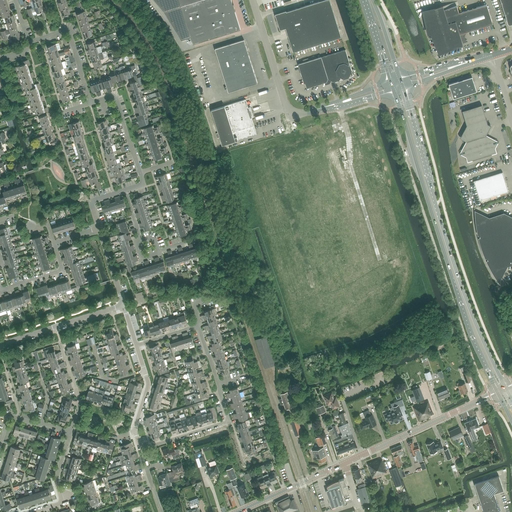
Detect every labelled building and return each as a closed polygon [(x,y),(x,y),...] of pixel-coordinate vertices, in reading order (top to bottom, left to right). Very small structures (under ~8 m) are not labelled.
[(179,0),(193,44),(232,32),(241,29),(231,0),(179,0)] [(286,28),(293,52),(341,37),(329,0),(323,0),(286,12),(286,11),(275,14),(280,30),(282,29),(282,30),(285,30),(284,28),(286,28)] [(511,0),(500,0),(508,23),(508,24),(509,24),(509,25),(510,25),(511,25),(511,24),(511,0)] [(69,7),(67,1),(59,4),(61,10),(69,7)] [(435,9),(424,12),(429,33),(432,33),(440,53),(462,44),(463,44),(461,39),(459,38),(460,35),(464,37),(464,36),(464,35),(465,35),(465,34),(465,33),(466,33),(467,32),(493,24),(487,5),(459,13),(457,6),(459,6),(457,2),(435,9)] [(9,9),(7,3),(0,5),(0,11),(0,12),(9,9)] [(45,11),(44,11),(42,5),(35,7),(34,7),(27,10),(29,17),(33,16),(32,12),(32,11),(34,10),(36,11),(37,14),(41,12),(43,18),(47,17),(45,11)] [(67,15),(71,14),(69,7),(61,10),(63,16),(66,15),(67,15)] [(2,18),(5,17),(11,15),(9,9),(0,12),(2,18)] [(87,17),(85,11),(79,13),(78,13),(76,14),(78,20),(87,17)] [(14,21),(12,15),(11,15),(5,17),(7,23),(14,21)] [(89,23),(87,17),(78,20),(80,26),(89,23)] [(7,23),(8,29),(9,29),(16,27),(14,21),(7,23)] [(80,26),(82,32),(91,29),(89,23),(80,26)] [(19,33),(18,33),(16,27),(9,29),(8,29),(1,32),(3,39),(7,38),(6,35),(6,33),(8,33),(10,33),(11,36),(15,34),(17,40),(21,39),(19,33)] [(93,36),(91,29),(82,32),(84,38),(86,38),(87,38),(93,36)] [(258,83),(244,40),(215,49),(228,92),(258,83)] [(89,50),(97,48),(95,41),(91,42),(90,43),(87,44),(89,50)] [(49,53),(58,50),(61,49),(59,43),(50,46),(49,46),(47,47),(49,53)] [(89,54),(90,54),(91,56),(99,54),(97,48),(89,50),(88,51),(89,54)] [(346,49),(298,64),(304,84),(305,83),(307,88),(325,83),(326,82),(328,79),(331,81),(334,82),(339,81),(341,78),(343,79),(349,78),(352,71),(345,50),(346,50),(346,49)] [(49,53),(51,59),(60,56),(58,50),(49,53)] [(99,54),(91,56),(93,62),(101,60),(99,54)] [(60,56),(51,59),(53,65),(61,62),(60,56)] [(13,67),(13,68),(15,67),(17,72),(15,73),(16,75),(17,74),(21,84),(19,85),(19,87),(21,86),(23,91),(25,91),(27,96),(25,96),(26,98),(28,97),(31,108),(29,108),(30,110),(31,109),(33,114),(31,115),(39,113),(40,113),(45,111),(46,112),(48,111),(47,107),(43,109),(40,102),(44,100),(43,95),(39,97),(38,93),(37,90),(41,88),(39,83),(32,85),(30,78),(34,77),(33,72),(29,73),(26,66),(30,65),(28,60),(22,62),(23,65),(22,65),(21,65),(13,67)] [(103,66),(101,60),(93,62),(95,68),(98,67),(99,67),(103,66)] [(53,65),(55,71),(61,69),(64,68),(61,62),(53,65)] [(120,70),(123,79),(128,77),(125,67),(124,67),(125,69),(120,70)] [(134,76),(136,75),(136,72),(133,73),(131,67),(126,68),(126,67),(125,67),(128,77),(134,76)] [(63,75),(61,69),(55,71),(53,71),(55,78),(63,75)] [(113,82),(118,81),(115,70),(114,71),(114,72),(110,73),(111,76),(113,82)] [(123,79),(120,70),(116,71),(115,70),(118,81),(123,79)] [(63,75),(55,78),(57,84),(65,81),(63,75)] [(108,87),(105,76),(104,76),(105,78),(100,79),(103,88),(108,87)] [(113,82),(111,76),(106,77),(106,76),(105,76),(108,87),(114,85),(113,82)] [(449,84),(451,90),(453,99),(457,98),(477,91),(472,77),(449,84)] [(128,87),(128,90),(141,85),(140,85),(137,78),(135,79),(136,81),(130,83),(131,86),(128,87)] [(103,88),(100,79),(96,81),(95,79),(95,80),(98,90),(103,88)] [(93,92),(98,90),(95,80),(94,80),(94,81),(90,83),(93,92)] [(59,90),(67,87),(65,81),(57,84),(59,90)] [(133,94),(142,91),(140,87),(142,86),(141,85),(128,90),(129,92),(133,91),(133,94)] [(61,96),(69,93),(67,87),(59,90),(61,96)] [(145,96),(144,95),(143,96),(142,91),(133,94),(134,97),(131,98),(132,100),(145,96)] [(71,99),(69,93),(61,96),(63,102),(66,101),(68,101),(67,100),(71,99)] [(137,104),(145,102),(144,97),(145,97),(145,96),(132,100),(133,103),(136,102),(137,104)] [(248,107),(246,99),(211,110),(222,145),(257,134),(251,118),(254,117),(251,107),(248,107)] [(145,102),(137,104),(138,107),(134,108),(135,111),(148,106),(146,106),(145,102)] [(460,154),(466,157),(468,162),(497,153),(495,148),(499,142),(486,135),(489,129),(486,127),(488,124),(482,105),(462,111),(467,125),(461,136),(462,139),(466,141),(460,154)] [(148,106),(135,111),(136,113),(139,112),(140,115),(147,113),(148,112),(147,108),(148,107),(148,106)] [(147,113),(140,115),(137,116),(138,121),(147,118),(146,114),(147,113)] [(49,121),(47,115),(44,116),(42,116),(39,117),(41,123),(49,121)] [(138,121),(140,126),(149,124),(148,119),(149,119),(149,118),(147,118),(138,121)] [(108,126),(106,120),(100,122),(99,122),(98,123),(100,129),(108,126)] [(43,129),(51,127),(49,121),(41,123),(43,129)] [(81,127),(79,121),(76,122),(74,122),(71,123),(73,130),(81,127)] [(142,134),(160,129),(159,126),(154,128),(153,125),(142,129),(143,133),(142,134)] [(101,135),(110,132),(108,126),(100,129),(101,135)] [(51,127),(43,129),(45,135),(53,133),(51,127)] [(81,134),(83,134),(81,127),(73,130),(74,133),(73,133),(72,135),(73,136),(75,136),(81,134)] [(145,139),(157,136),(156,133),(160,131),(160,129),(142,134),(142,135),(144,135),(145,139)] [(103,141),(112,138),(110,132),(101,135),(103,141)] [(57,144),(56,140),(55,141),(54,139),(55,139),(53,133),(45,135),(37,138),(39,145),(47,143),(47,142),(50,141),(51,146),(57,144)] [(81,134),(75,136),(73,136),(75,143),(83,140),(81,134)] [(276,154),(293,150),(297,153),(298,157),(303,156),(300,145),(284,135),(260,140),(253,151),(253,152),(255,153),(255,157),(262,155),(263,155),(264,156),(268,155),(267,151),(270,150),(276,154)] [(146,145),(163,139),(162,137),(158,138),(157,136),(145,139),(147,144),(145,144),(146,145)] [(114,144),(112,138),(103,141),(105,147),(114,144)] [(149,150),(160,146),(159,143),(164,142),(163,139),(146,145),(146,146),(147,145),(149,150)] [(77,149),(85,146),(83,140),(75,143),(77,149)] [(113,151),(116,151),(114,144),(105,147),(104,148),(106,154),(113,151)] [(78,155),(87,152),(85,146),(77,149),(78,155)] [(160,146),(149,150),(150,154),(149,155),(166,150),(166,147),(161,149),(160,146)] [(167,152),(166,150),(149,155),(149,156),(151,156),(152,160),(157,159),(158,161),(162,159),(162,157),(163,157),(163,154),(167,152)] [(113,151),(106,154),(108,160),(115,157),(113,151)] [(80,161),(89,158),(87,152),(78,155),(80,161)] [(317,154),(304,159),(315,194),(320,192),(319,188),(326,186),(324,179),(321,180),(321,181),(315,183),(312,172),(316,171),(317,173),(322,171),(318,160),(319,160),(317,154)] [(117,163),(115,157),(108,160),(110,166),(117,163)] [(91,164),(89,158),(80,161),(82,167),(85,166),(91,164)] [(0,176),(2,176),(8,174),(7,171),(6,165),(4,165),(3,162),(0,163),(1,166),(0,166),(0,176)] [(87,172),(94,170),(92,163),(91,164),(85,166),(87,172)] [(122,168),(120,163),(117,163),(110,166),(112,172),(113,172),(113,171),(119,169),(122,168)] [(115,177),(124,175),(126,174),(124,168),(122,168),(119,169),(113,171),(113,172),(115,177)] [(94,170),(87,172),(89,178),(96,176),(94,170)] [(272,182),(266,170),(262,172),(267,184),(272,182)] [(509,191),(503,172),(474,181),(480,200),(509,191)] [(159,179),(160,181),(168,179),(167,174),(168,174),(168,173),(155,177),(156,180),(159,179)] [(126,181),(124,175),(115,177),(117,184),(119,183),(120,183),(126,181)] [(89,178),(81,181),(83,188),(87,187),(86,183),(87,182),(89,181),(90,182),(91,184),(96,183),(98,189),(101,188),(99,181),(98,182),(96,176),(89,178)] [(350,180),(353,192),(363,190),(360,177),(350,180)] [(19,179),(17,180),(23,198),(23,197),(23,196),(27,195),(24,183),(21,184),(19,179)] [(168,179),(160,181),(161,184),(157,185),(158,188),(171,183),(170,183),(168,179)] [(13,187),(17,198),(21,197),(22,198),(23,198),(17,180),(14,181),(16,186),(13,187)] [(17,198),(13,187),(11,187),(9,183),(6,184),(12,201),(13,201),(12,199),(17,198)] [(171,183),(158,188),(159,190),(162,189),(163,192),(172,189),(170,185),(171,184),(171,183)] [(4,195),(6,201),(11,200),(11,201),(12,201),(6,184),(4,184),(5,189),(3,190),(4,195)] [(173,194),(172,189),(163,192),(164,195),(161,196),(162,198),(175,194),(174,193),(173,194)] [(175,194),(162,198),(162,201),(166,200),(167,202),(175,200),(173,195),(175,195),(175,194)] [(146,201),(146,200),(144,200),(143,196),(138,197),(135,199),(135,201),(132,202),(133,205),(146,201)] [(116,212),(119,211),(121,210),(117,197),(115,198),(116,201),(113,202),(116,211),(116,212)] [(120,197),(117,197),(121,210),(122,210),(122,209),(126,207),(124,199),(121,200),(120,197)] [(111,212),(116,211),(113,202),(110,203),(109,200),(107,201),(111,214),(112,213),(111,212)] [(111,214),(107,201),(104,202),(105,205),(102,206),(105,214),(110,213),(110,214),(111,214)] [(133,205),(134,208),(137,207),(138,209),(146,207),(145,202),(146,202),(146,201),(133,205)] [(168,210),(166,210),(167,211),(184,206),(183,203),(179,205),(178,202),(166,205),(168,210)] [(318,203),(288,211),(290,217),(320,209),(318,203)] [(168,212),(170,216),(181,212),(180,210),(185,208),(184,206),(167,211),(167,212),(168,212)] [(146,207),(138,209),(139,212),(135,213),(136,216),(149,211),(148,211),(146,207)] [(136,216),(137,218),(140,217),(141,220),(150,217),(148,213),(150,212),(149,211),(136,216)] [(170,222),(183,218),(187,216),(187,214),(182,215),(181,212),(170,216),(171,220),(170,221),(170,222)] [(499,280),(505,267),(511,264),(511,219),(504,215),(489,220),(477,214),(477,215),(477,217),(477,219),(477,221),(477,224),(478,228),(479,231),(479,234),(480,238),(481,241),(482,243),(482,245),(483,248),(484,251),(485,255),(486,257),(487,259),(488,261),(489,264),(491,267),(492,269),(493,271),(495,274),(497,277),(499,280)] [(183,218),(170,222),(170,223),(172,222),(173,226),(184,223),(184,220),(188,219),(187,216),(183,218)] [(67,220),(70,229),(76,227),(72,217),(71,217),(72,218),(67,220)] [(150,217),(141,220),(142,222),(139,223),(140,226),(153,222),(152,221),(151,221),(150,217)] [(62,221),(65,231),(70,229),(67,220),(67,218),(66,219),(66,220),(62,221)] [(61,222),(57,223),(60,232),(65,231),(62,221),(62,220),(61,220),(61,222)] [(117,230),(118,229),(127,226),(126,221),(117,224),(118,228),(117,229),(117,230)] [(51,225),(54,234),(60,232),(57,223),(56,222),(56,223),(51,225)] [(140,226),(140,229),(144,227),(145,230),(153,228),(152,223),(153,223),(153,222),(140,226)] [(173,231),(173,232),(191,227),(190,224),(185,225),(184,223),(173,226),(174,231),(173,231)] [(126,233),(129,232),(127,226),(118,229),(120,234),(118,234),(119,235),(126,233)] [(191,227),(173,232),(174,233),(175,233),(176,237),(182,235),(182,237),(187,236),(186,234),(188,233),(187,231),(192,229),(191,227)] [(0,235),(1,238),(0,238),(0,241),(11,238),(11,237),(10,237),(8,233),(0,235)] [(118,241),(131,237),(130,234),(127,235),(126,233),(119,235),(117,235),(119,240),(117,240),(118,241)] [(32,244),(30,244),(31,245),(48,239),(47,237),(43,238),(42,236),(40,236),(39,234),(35,236),(36,238),(30,239),(32,244)] [(131,237),(118,241),(118,242),(119,241),(121,246),(129,243),(128,240),(132,239),(131,237)] [(11,238),(0,241),(0,244),(2,243),(3,246),(12,243),(10,239),(12,239),(11,238)] [(287,255),(297,286),(338,273),(339,269),(336,261),(337,260),(336,260),(335,257),(305,266),(302,256),(305,255),(300,239),(299,238),(294,251),(294,252),(291,253),(290,249),(287,255)] [(32,245),(34,250),(45,246),(44,243),(49,242),(48,239),(31,245),(31,246),(32,245)] [(1,250),(2,252),(15,248),(14,247),(13,248),(12,243),(3,246),(4,249),(1,250)] [(134,247),(133,245),(130,246),(129,243),(121,246),(122,250),(121,251),(134,247)] [(45,246),(34,250),(35,254),(34,255),(34,256),(52,250),(51,247),(46,249),(45,246)] [(73,251),(72,247),(73,247),(73,246),(60,250),(61,253),(64,251),(65,254),(73,251)] [(135,250),(134,247),(121,251),(121,252),(123,252),(124,256),(132,254),(132,251),(135,250)] [(6,254),(7,256),(15,254),(13,249),(15,249),(15,248),(2,252),(2,255),(6,254)] [(197,248),(192,250),(195,260),(196,260),(196,259),(200,257),(197,248)] [(37,260),(49,257),(48,254),(52,253),(52,250),(34,256),(36,256),(37,260)] [(194,260),(195,260),(192,250),(187,251),(190,260),(194,259),(194,260)] [(63,260),(76,256),(76,255),(74,256),(73,251),(65,254),(66,257),(62,258),(63,260)] [(185,262),(190,260),(187,251),(181,253),(185,264),(186,263),(185,262)] [(184,264),(185,264),(181,253),(176,255),(179,264),(184,262),(184,264)] [(7,259),(4,260),(5,263),(18,259),(18,258),(16,258),(15,254),(7,256),(7,259)] [(137,258),(137,255),(133,256),(132,254),(124,256),(126,261),(124,261),(124,262),(137,258)] [(175,265),(179,264),(176,255),(171,256),(174,267),(175,267),(175,265)] [(70,264),(76,262),(75,258),(76,257),(76,256),(63,260),(64,263),(67,262),(68,265),(70,264)] [(173,266),(174,267),(171,256),(166,258),(169,267),(173,266)] [(37,265),(37,266),(55,260),(54,258),(49,259),(49,257),(37,260),(39,265),(37,265)] [(138,260),(137,258),(124,262),(125,263),(126,262),(128,269),(131,269),(130,266),(136,264),(135,261),(138,260)] [(9,264),(10,267),(16,265),(18,264),(17,260),(18,259),(5,263),(6,265),(9,264)] [(355,282),(309,308),(317,323),(346,307),(349,306),(349,309),(345,310),(346,313),(344,314),(345,319),(348,318),(347,314),(352,312),(353,317),(356,322),(371,313),(371,311),(374,310),(384,305),(381,293),(362,296),(361,292),(397,272),(389,259),(352,280),(352,283),(355,282)] [(55,260),(37,266),(38,267),(39,266),(41,271),(46,269),(46,271),(51,270),(50,268),(52,267),(51,264),(56,263),(55,260)] [(70,264),(72,269),(82,266),(82,265),(80,266),(79,261),(76,262),(70,264)] [(164,262),(158,263),(162,274),(162,272),(167,271),(164,262)] [(153,265),(156,274),(160,273),(161,274),(162,274),(158,263),(153,265)] [(10,267),(6,268),(8,273),(17,270),(16,265),(10,267)] [(156,274),(153,265),(148,267),(151,277),(152,277),(152,276),(156,274)] [(82,267),(82,266),(72,269),(73,274),(82,272),(81,267),(82,267)] [(150,277),(151,277),(148,267),(143,268),(145,277),(150,276),(150,277)] [(137,270),(141,281),(142,280),(141,279),(145,277),(143,268),(137,270)] [(10,279),(19,276),(17,270),(8,273),(10,279)] [(140,281),(141,281),(137,270),(132,272),(129,273),(130,275),(133,274),(135,281),(139,279),(140,281)] [(84,276),(82,272),(73,274),(75,280),(85,276),(84,276)] [(85,276),(75,280),(77,285),(77,288),(80,287),(79,284),(86,282),(84,278),(86,277),(85,276)] [(71,287),(69,280),(63,282),(67,293),(68,292),(67,291),(74,289),(73,286),(71,287)] [(66,293),(67,293),(63,282),(58,284),(61,293),(66,291),(66,293)] [(57,294),(61,293),(58,284),(53,285),(56,296),(57,296),(57,294)] [(49,295),(50,295),(48,287),(47,285),(42,286),(45,295),(49,294),(49,295)] [(55,296),(56,296),(53,285),(48,287),(50,295),(51,296),(55,295),(55,296)] [(45,297),(45,295),(42,286),(36,288),(39,297),(44,296),(44,297),(45,297)] [(28,290),(23,292),(24,295),(26,303),(27,303),(27,302),(27,301),(31,300),(28,290)] [(26,303),(24,295),(19,296),(22,307),(23,307),(22,305),(27,304),(27,303),(26,303)] [(21,307),(22,307),(19,296),(13,298),(16,307),(21,306),(21,307)] [(12,309),(16,307),(13,298),(8,300),(12,310),(12,309)] [(11,311),(12,310),(8,300),(3,301),(6,311),(10,309),(11,311)] [(201,318),(214,314),(217,313),(216,308),(205,311),(206,314),(200,316),(201,318)] [(187,323),(185,315),(184,312),(179,314),(183,327),(185,327),(184,324),(187,323)] [(183,327),(179,314),(173,315),(174,318),(177,326),(180,325),(181,328),(183,327)] [(204,326),(204,329),(218,324),(216,320),(217,320),(217,319),(208,322),(209,325),(204,326)] [(169,329),(170,331),(173,331),(169,320),(164,321),(167,329),(169,329)] [(160,335),(162,334),(159,323),(154,325),(156,333),(159,332),(160,335)] [(149,326),(141,329),(140,329),(143,337),(149,335),(150,338),(152,337),(149,326)] [(105,334),(107,340),(117,336),(117,334),(114,335),(112,329),(109,330),(110,333),(105,334)] [(208,339),(221,335),(220,330),(221,330),(221,329),(211,332),(212,335),(207,337),(208,339)] [(187,332),(185,333),(189,346),(194,345),(192,337),(189,338),(187,332)] [(107,340),(108,345),(116,342),(115,340),(118,339),(117,336),(107,340)] [(177,336),(175,336),(179,350),(184,348),(181,340),(179,341),(177,336)] [(256,339),(255,339),(265,368),(276,365),(277,365),(276,364),(267,336),(259,338),(256,339)] [(68,349),(66,350),(66,353),(77,349),(75,344),(74,344),(72,339),(66,341),(67,344),(68,349)] [(222,346),(220,341),(215,342),(212,343),(213,346),(210,347),(211,349),(222,346)] [(149,351),(151,350),(152,352),(160,350),(159,344),(154,346),(153,343),(147,345),(149,351)] [(112,355),(114,355),(114,354),(120,353),(120,352),(119,350),(122,349),(121,347),(110,350),(112,355)] [(62,354),(61,352),(56,353),(54,348),(49,349),(50,349),(44,351),(46,359),(48,358),(62,354)] [(163,349),(160,350),(152,352),(153,355),(150,356),(151,358),(162,355),(161,352),(163,351),(163,349)] [(223,351),(215,353),(216,356),(213,357),(214,360),(225,356),(223,351)] [(50,363),(58,361),(57,358),(62,356),(62,354),(48,358),(50,363)] [(79,354),(71,357),(72,360),(69,360),(70,363),(80,359),(79,354)] [(127,358),(126,356),(116,360),(117,365),(125,362),(124,359),(127,358)] [(185,362),(187,368),(200,363),(199,361),(194,362),(192,357),(186,359),(187,362),(185,362)] [(24,366),(22,358),(18,359),(19,360),(17,360),(16,360),(14,361),(15,366),(13,367),(13,369),(24,366)] [(164,360),(155,363),(156,365),(153,366),(154,369),(165,365),(164,360)] [(227,361),(219,364),(220,367),(217,367),(217,370),(228,366),(227,361)] [(189,373),(197,370),(196,368),(201,366),(200,363),(187,368),(189,373)] [(66,367),(65,364),(52,369),(53,374),(56,373),(61,371),(60,368),(66,367)] [(72,371),(73,373),(84,370),(82,365),(74,367),(75,370),(72,371)] [(169,369),(167,370),(165,365),(154,369),(155,371),(158,370),(159,373),(162,372),(162,374),(169,371),(169,369)] [(119,370),(121,375),(129,373),(128,370),(131,369),(130,366),(119,370)] [(27,376),(26,371),(18,374),(19,376),(16,377),(17,380),(27,376)] [(167,383),(168,378),(169,378),(170,375),(167,374),(164,375),(164,376),(160,375),(159,378),(157,377),(156,380),(167,383)] [(204,376),(204,374),(190,378),(192,383),(200,380),(199,378),(204,376)] [(57,378),(59,383),(67,381),(66,378),(69,377),(68,375),(57,378)] [(136,390),(137,387),(140,388),(142,383),(136,382),(135,377),(131,379),(128,387),(136,390)] [(165,388),(167,383),(156,380),(155,382),(158,383),(157,386),(165,388)] [(17,388),(17,391),(28,387),(27,382),(21,384),(19,385),(19,388),(17,388)] [(460,390),(458,391),(459,394),(461,393),(461,394),(463,393),(463,394),(467,392),(467,391),(468,391),(465,383),(458,386),(460,390)] [(208,386),(207,384),(193,388),(195,393),(203,391),(202,388),(208,386)] [(71,385),(61,388),(62,394),(70,391),(69,388),(72,387),(71,385)] [(140,397),(141,394),(136,393),(136,390),(128,387),(127,393),(140,397)] [(231,392),(225,394),(226,396),(239,392),(238,388),(239,387),(230,389),(231,392)] [(420,387),(412,390),(417,402),(424,399),(420,387)] [(447,388),(437,392),(440,399),(450,395),(447,388)] [(164,393),(153,390),(152,393),(155,393),(154,396),(162,399),(164,393)] [(94,391),(91,402),(93,403),(94,400),(97,401),(99,393),(94,391)] [(207,392),(204,393),(203,391),(195,393),(196,398),(193,399),(195,402),(209,398),(207,392)] [(282,398),(280,399),(281,404),(284,403),(286,409),(292,407),(287,392),(281,394),(282,398)] [(0,395),(0,401),(5,400),(7,404),(13,402),(12,399),(9,400),(7,393),(0,395)] [(31,398),(30,393),(22,395),(23,398),(20,399),(21,401),(31,398)] [(323,396),(327,405),(330,403),(332,409),(335,408),(339,406),(336,399),(334,399),(331,393),(323,396)] [(104,403),(107,404),(109,396),(104,394),(101,405),(103,406),(104,403)] [(234,403),(229,404),(229,407),(243,402),(241,398),(242,398),(242,397),(233,400),(234,403)] [(124,403),(134,406),(135,404),(132,403),(133,400),(125,398),(124,403)] [(69,401),(64,400),(62,405),(73,408),(74,406),(71,405),(73,399),(70,399),(69,401)] [(149,400),(149,403),(151,404),(150,410),(156,412),(157,408),(159,409),(160,404),(149,400)] [(413,407),(419,421),(430,416),(430,415),(433,414),(429,401),(413,407)] [(32,412),(35,411),(35,410),(33,403),(25,405),(26,408),(23,409),(24,412),(30,410),(31,412),(32,412)] [(124,403),(122,408),(122,411),(129,413),(131,408),(134,409),(134,406),(124,403)] [(391,423),(392,423),(395,421),(396,422),(398,421),(398,420),(402,419),(399,412),(401,412),(398,405),(393,407),(394,411),(388,414),(387,415),(386,415),(386,417),(386,418),(387,418),(388,419),(389,419),(390,419),(391,423)] [(324,411),(322,406),(316,409),(318,414),(324,411)] [(206,409),(206,412),(210,423),(213,422),(212,420),(218,418),(214,407),(206,409)] [(232,415),(233,417),(246,413),(244,408),(246,408),(245,407),(236,410),(237,413),(232,415)] [(61,410),(59,415),(70,419),(71,416),(68,415),(69,413),(61,410)] [(366,420),(359,423),(361,428),(364,427),(365,428),(371,425),(372,426),(376,424),(372,415),(371,415),(370,414),(370,413),(369,410),(363,412),(364,416),(367,415),(368,417),(365,418),(366,419),(366,420)] [(144,421),(145,423),(156,420),(154,414),(152,415),(151,412),(145,414),(147,420),(144,421)] [(201,412),(195,413),(196,415),(200,426),(202,426),(201,423),(204,422),(201,414),(201,412)] [(201,414),(204,422),(207,421),(207,424),(210,423),(206,412),(201,414)] [(249,412),(246,413),(233,417),(233,419),(239,418),(240,421),(250,417),(249,412)] [(343,413),(338,415),(342,424),(346,423),(343,413)] [(69,421),(70,419),(59,415),(57,421),(62,422),(62,425),(64,426),(66,420),(69,421)] [(191,417),(194,425),(196,424),(197,427),(200,426),(196,415),(191,417)] [(180,418),(181,420),(183,429),(186,428),(187,431),(189,430),(186,419),(185,416),(180,418)] [(181,420),(180,418),(175,419),(179,433),(182,432),(181,429),(183,429),(181,420)] [(179,433),(175,419),(169,421),(173,432),(176,431),(177,434),(179,433)] [(297,435),(302,433),(298,419),(291,421),(296,435),(297,435)] [(476,419),(465,423),(472,441),(476,440),(472,429),(473,429),(479,427),(476,419)] [(21,427),(14,425),(15,422),(12,421),(10,427),(15,429),(13,434),(18,436),(21,427)] [(239,426),(236,427),(237,429),(247,426),(246,421),(238,423),(239,426)] [(341,435),(342,438),(333,441),(338,454),(357,447),(352,434),(351,435),(348,428),(350,427),(348,423),(342,425),(339,426),(342,435),(341,435)] [(158,425),(149,427),(150,430),(147,431),(148,434),(159,430),(158,425)] [(331,439),(338,436),(337,432),(334,426),(331,427),(330,425),(326,426),(331,439)] [(18,436),(24,437),(27,429),(21,427),(18,436)] [(463,435),(459,427),(449,432),(452,440),(463,435)] [(24,437),(29,439),(32,430),(27,429),(24,437)] [(32,430),(29,439),(34,441),(37,432),(32,430)] [(148,434),(149,436),(152,435),(154,441),(160,439),(159,436),(161,435),(159,430),(148,434)] [(251,436),(249,431),(241,434),(242,436),(239,437),(240,440),(251,436)] [(82,445),(84,437),(85,437),(85,434),(77,432),(73,443),(82,445)] [(84,437),(82,445),(87,447),(91,433),(89,432),(87,438),(85,437),(84,437)] [(50,442),(59,444),(61,439),(55,437),(54,437),(49,435),(48,438),(51,439),(50,442)] [(321,435),(316,437),(318,445),(324,443),(321,435)] [(467,435),(463,437),(470,453),(475,451),(467,435)] [(101,436),(99,436),(97,441),(95,440),(92,448),(97,450),(101,436)] [(102,451),(111,454),(115,441),(111,439),(110,440),(110,442),(106,440),(105,443),(102,451)] [(242,448),(243,450),(254,446),(252,441),(244,444),(245,447),(242,448)] [(412,441),(407,443),(411,456),(416,454),(418,462),(422,461),(420,453),(419,450),(417,445),(414,446),(412,441)] [(433,444),(432,442),(426,444),(430,454),(436,451),(436,450),(442,448),(440,442),(433,444)] [(120,446),(123,455),(131,452),(134,451),(131,443),(120,446)] [(391,449),(392,451),(394,456),(393,456),(397,466),(402,464),(398,455),(403,453),(401,445),(391,449)] [(11,446),(10,451),(22,455),(23,453),(19,452),(20,449),(11,446)] [(48,449),(47,452),(56,455),(58,450),(45,446),(45,448),(48,449)] [(254,446),(243,450),(244,452),(247,451),(248,457),(258,454),(256,449),(255,449),(254,446)] [(180,457),(178,449),(175,450),(174,447),(163,450),(165,457),(172,455),(173,459),(180,457)] [(319,449),(313,451),(314,454),(314,455),(315,458),(316,459),(317,458),(318,463),(323,461),(324,461),(326,460),(324,455),(326,455),(323,447),(319,449)] [(8,457),(17,459),(18,456),(21,458),(22,455),(10,451),(8,457)] [(43,454),(42,456),(51,459),(54,460),(56,455),(47,452),(46,455),(43,454)] [(139,458),(138,455),(124,460),(126,465),(134,462),(133,460),(139,458)] [(49,464),(51,459),(42,456),(41,459),(38,458),(37,461),(49,464)] [(17,459),(8,457),(6,462),(19,466),(20,464),(16,463),(17,459)] [(80,464),(66,460),(66,463),(71,464),(70,467),(78,469),(80,464)] [(367,464),(373,478),(387,473),(382,460),(378,461),(378,460),(367,464)] [(40,464),(39,467),(48,470),(49,464),(37,461),(36,463),(40,464)] [(19,466),(6,462),(5,467),(14,470),(15,467),(18,468),(19,466)] [(184,470),(181,463),(172,466),(173,471),(167,473),(170,482),(180,479),(177,472),(184,470)] [(216,465),(207,468),(210,476),(219,473),(216,465)] [(129,475),(135,473),(135,474),(137,473),(137,470),(142,468),(141,466),(128,470),(129,475)] [(14,470),(5,467),(3,473),(16,476),(16,474),(13,473),(14,470)] [(46,475),(48,470),(39,467),(38,470),(34,469),(34,471),(46,475)] [(247,495),(249,494),(244,484),(239,486),(239,484),(237,484),(235,478),(237,478),(233,467),(227,470),(231,482),(233,486),(235,486),(236,488),(237,487),(242,497),(243,497),(244,497),(247,496),(247,495)] [(397,467),(389,470),(395,486),(403,483),(397,467)] [(353,471),(356,481),(357,484),(362,482),(360,477),(361,476),(359,470),(359,469),(356,470),(355,469),(354,470),(353,471)] [(77,475),(63,470),(62,473),(68,475),(66,480),(72,482),(73,479),(75,480),(77,475)] [(36,478),(44,480),(46,475),(34,471),(33,473),(37,474),(36,478)] [(269,477),(272,483),(278,481),(276,477),(278,477),(276,471),(271,473),(272,476),(269,477)] [(3,473),(2,478),(10,481),(11,477),(15,479),(16,476),(3,473)] [(157,478),(161,488),(166,486),(166,487),(169,486),(168,483),(170,483),(167,473),(163,474),(164,476),(157,478)] [(272,483),(269,477),(268,474),(263,476),(264,479),(267,486),(272,483)] [(475,484),(478,495),(484,511),(499,511),(494,493),(503,490),(499,476),(475,484)] [(141,477),(128,481),(130,486),(138,484),(137,481),(142,479),(141,477)] [(344,478),(339,480),(341,486),(342,489),(342,490),(344,494),(344,496),(350,494),(347,487),(344,478)] [(267,486),(264,479),(259,482),(262,488),(267,486)] [(83,489),(94,486),(97,485),(95,480),(84,483),(85,486),(82,487),(83,489)] [(328,486),(327,487),(328,490),(341,486),(339,480),(337,481),(336,482),(334,482),(332,483),(331,484),(329,485),(328,486)] [(231,506),(236,505),(235,501),(237,500),(235,494),(233,488),(231,483),(228,483),(230,489),(226,491),(231,506)] [(49,485),(50,488),(43,491),(46,499),(51,498),(50,492),(54,491),(52,484),(49,485)] [(138,484),(130,486),(132,494),(143,491),(142,485),(139,486),(138,484)] [(326,491),(327,495),(331,505),(332,507),(337,506),(342,504),(345,503),(345,502),(343,496),(343,495),(344,494),(342,490),(342,489),(341,486),(328,490),(326,491)] [(357,489),(362,504),(369,502),(365,487),(357,489)] [(37,489),(41,501),(46,499),(43,491),(40,492),(39,488),(37,489)] [(41,501),(37,489),(35,489),(36,493),(33,494),(36,503),(41,501)] [(26,492),(30,504),(36,503),(33,494),(30,495),(29,491),(26,492)] [(96,491),(88,494),(89,496),(86,497),(87,500),(98,496),(96,491)] [(22,497),(25,506),(30,504),(26,492),(24,493),(25,496),(22,497)] [(20,508),(25,506),(22,497),(19,498),(18,495),(16,496),(18,503),(18,504),(20,508)] [(99,502),(98,496),(87,500),(87,502),(90,501),(92,507),(94,507),(98,505),(97,502),(99,502)] [(288,496),(275,502),(279,511),(299,511),(294,499),(291,501),(289,497),(288,496)] [(200,504),(198,498),(189,501),(191,506),(192,509),(188,510),(188,511),(200,511),(197,505),(200,504)] [(0,500),(0,506),(1,506),(3,511),(11,509),(10,503),(5,505),(4,500),(0,500)]
